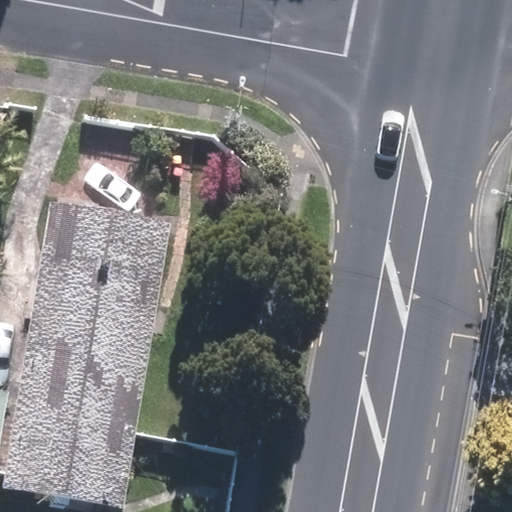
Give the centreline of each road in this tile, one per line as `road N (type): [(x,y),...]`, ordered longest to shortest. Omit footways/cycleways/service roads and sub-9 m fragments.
road 1 (secondary): [(439,38),(358,511)]
road 2 (residential): [(36,0),(324,54),(439,38)]
